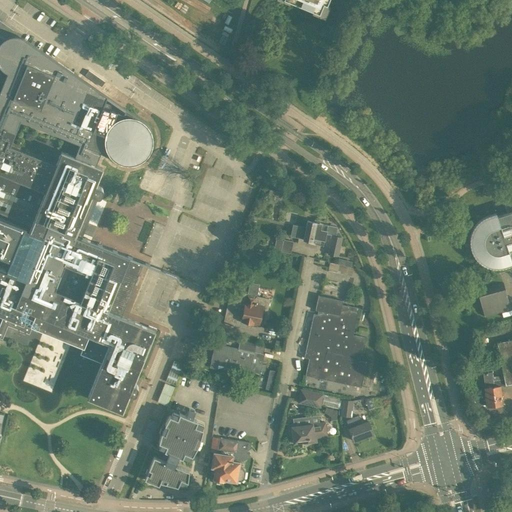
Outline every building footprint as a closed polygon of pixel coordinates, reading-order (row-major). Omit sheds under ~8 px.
[(287,0),(322,14),(328,0),(287,0)] [(14,36),(13,36),(11,36),(9,37),(7,37),(4,39),(0,36),(0,213),(31,226),(29,231),(25,229),(26,227),(0,216),(0,256),(10,260),(6,270),(0,267),(0,314),(3,316),(0,323),(0,337),(2,339),(7,325),(29,334),(31,327),(82,347),(80,354),(86,357),(101,363),(93,382),(87,397),(120,410),(121,410),(128,394),(131,395),(132,395),(133,395),(134,395),(135,394),(136,393),(137,389),(138,388),(138,387),(137,387),(137,385),(136,385),(135,384),(132,383),(148,344),(149,343),(150,343),(155,330),(156,329),(148,326),(148,327),(121,316),(143,263),(143,262),(132,257),(127,255),(127,256),(117,251),(112,249),(102,245),(85,238),(82,237),(84,231),(95,205),(88,203),(91,195),(96,197),(97,198),(99,197),(100,197),(100,196),(101,196),(101,195),(102,192),(103,191),(103,190),(102,189),(102,188),(101,188),(100,187),(95,185),(102,168),(95,165),(98,159),(100,153),(108,156),(109,155),(110,156),(112,158),(114,159),(115,160),(118,162),(119,162),(122,163),(123,164),(125,164),(128,164),(131,164),(133,164),(136,163),(140,161),(142,160),(144,158),(146,156),(148,154),(148,153),(150,151),(151,149),(151,147),(152,144),(152,142),(152,140),(152,138),(152,136),(151,133),(151,131),(150,128),(148,127),(147,125),(146,123),(143,121),(141,120),(140,119),(126,109),(125,110),(124,109),(123,113),(110,108),(112,104),(105,101),(107,97),(107,96),(24,38),(22,37),(20,37),(19,36),(16,36),(14,36)] [(281,200),(283,191),(269,188),(266,203),(274,204),(275,199),(281,200)] [(511,191),(502,201),(506,213),(498,215),(487,219),(482,221),(479,224),(477,227),(473,233),(472,237),(472,241),(472,244),(473,251),(476,255),(479,259),(483,262),(487,264),(492,265),(495,265),(498,265),(506,263),(506,262),(511,260),(511,191)] [(298,236),(303,237),(303,238),(312,240),(315,240),(314,244),(323,246),(326,234),(331,235),(331,237),(332,237),(329,250),(338,252),(341,237),(340,237),(340,235),(339,232),(336,231),(337,226),(319,222),(319,220),(315,219),(314,221),(307,220),(306,227),(300,226),(298,236)] [(280,250),(281,246),(283,238),(276,237),(274,249),(280,250)] [(329,263),(328,272),(340,274),(342,266),(329,263)] [(510,309),(503,283),(477,290),(484,316),(510,309)] [(230,290),(223,323),(234,325),(235,320),(240,321),(245,322),(245,325),(250,326),(252,324),(253,324),(259,325),(259,323),(265,324),(270,299),(256,296),(246,294),(247,289),(238,287),(237,292),(230,290)] [(352,335),(358,308),(342,305),(342,300),(318,295),(315,310),(318,311),(317,314),(313,314),(304,354),(309,355),(305,375),(361,387),(366,362),(359,361),(364,337),(352,335)] [(265,371),(266,365),(262,364),(264,354),(263,354),(265,347),(255,344),(255,346),(239,343),(238,349),(225,346),(227,340),(216,338),(215,344),(214,343),(210,361),(212,361),(211,363),(212,366),(216,367),(217,364),(223,366),(224,364),(237,366),(237,369),(260,374),(260,370),(265,371)] [(503,376),(505,385),(511,383),(511,339),(497,342),(503,376)] [(166,380),(176,383),(183,363),(174,359),(166,380)] [(487,407),(502,405),(500,386),(505,385),(503,376),(492,378),(492,372),(483,373),(487,407)] [(165,382),(158,401),(167,404),(174,386),(165,382)] [(299,389),(297,402),(306,404),(320,407),(323,394),(299,389)] [(368,410),(373,408),(370,398),(356,400),(357,404),(365,403),(368,410)] [(353,400),(342,399),(340,415),(350,416),(353,400)] [(166,480),(165,483),(177,487),(178,485),(187,486),(189,471),(174,465),(177,456),(182,458),(182,457),(189,459),(190,455),(192,455),(197,446),(200,439),(203,429),(201,428),(203,424),(197,421),(197,420),(191,418),(194,410),(188,408),(185,416),(179,413),(179,414),(172,412),(171,416),(169,415),(164,424),(161,432),(158,442),(160,443),(158,447),(164,450),(164,451),(169,452),(165,461),(153,457),(144,479),(159,485),(161,478),(166,480)] [(337,411),(326,408),(324,413),(330,416),(330,419),(337,420),(337,411)] [(373,434),(368,421),(362,423),(359,415),(345,420),(353,441),(373,434)] [(312,424),(302,425),(302,423),(289,425),(290,436),(292,436),(293,443),(308,441),(308,443),(316,442),(316,437),(327,436),(325,421),(312,423),(312,424)] [(223,479),(224,479),(236,481),(236,479),(240,480),(243,478),(244,471),(242,469),(238,468),(239,461),(239,459),(246,456),(244,451),(250,446),(250,445),(250,443),(218,437),(216,450),(220,450),(219,453),(213,452),(211,467),(215,468),(213,477),(214,478),(216,481),(220,482),(223,479)]
